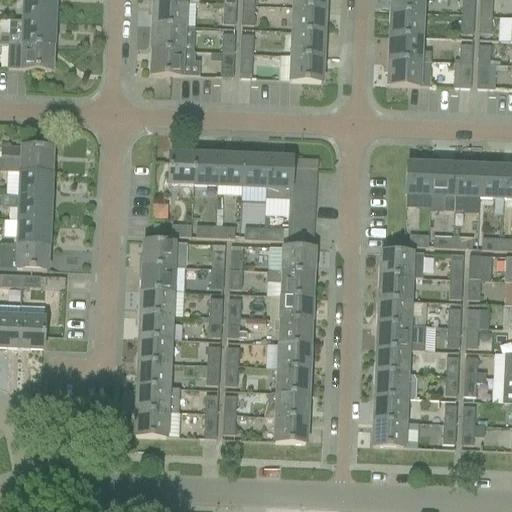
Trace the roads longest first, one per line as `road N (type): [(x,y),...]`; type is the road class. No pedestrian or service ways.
road 1 (residential): [(356,130),(341,499)]
road 2 (residential): [(53,375),(104,377),(114,120)]
road 3 (residential): [(341,499),(72,491)]
road 4 (residential): [(114,120),(356,130)]
road 5 (residential): [(511,507),(341,499)]
road 6 (residential): [(356,130),(511,135)]
road 7 (residential): [(361,0),(356,130)]
road 8 (residential): [(114,120),(117,0)]
